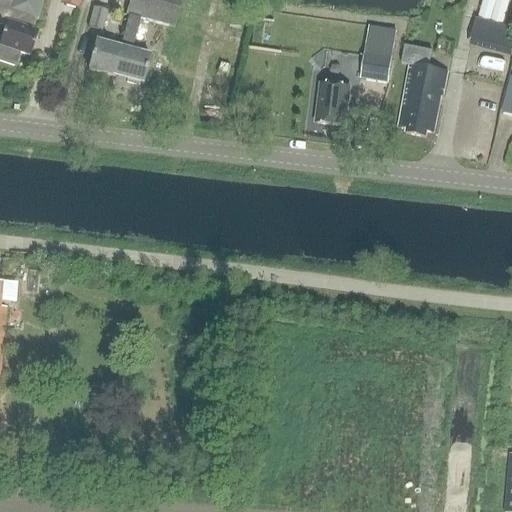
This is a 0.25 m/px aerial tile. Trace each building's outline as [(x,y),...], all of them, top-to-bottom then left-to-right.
[(36,21),(43,0),(0,0),(0,26),(4,28),(0,40),(0,63),(15,68),(19,54),(29,58),(37,34),(33,32),(36,21)] [(60,0),(59,4),(77,9),(79,0),(60,0)] [(119,50),(112,78),(126,82),(126,84),(138,87),(139,85),(142,86),(149,58),(140,55),(130,53),(133,42),(143,45),(148,27),(149,22),(174,28),(174,26),(181,0),(129,0),(125,17),(128,18),(119,50)] [(511,0),(482,0),(477,21),(502,28),(509,0),(511,0)] [(101,32),(107,12),(92,8),(87,28),(101,32)] [(387,86),(396,33),(368,28),(359,81),(387,86)] [(95,43),(88,71),(112,78),(119,50),(95,43)] [(413,67),(398,129),(406,131),(405,135),(426,140),(425,140),(427,134),(433,135),(440,98),(442,98),(448,74),(447,73),(447,75),(428,70),(432,54),(409,48),(405,65),(413,67)] [(511,79),(510,79),(502,114),(511,116),(511,79)] [(342,130),(347,92),(321,89),(316,127),(342,130)]
